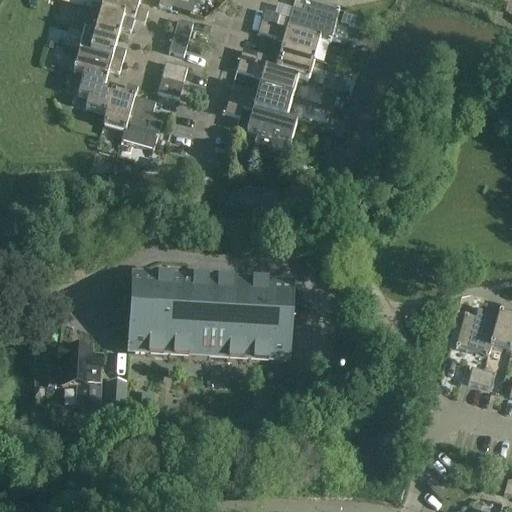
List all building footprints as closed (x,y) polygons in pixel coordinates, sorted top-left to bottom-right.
[(144,28),(147,17),(136,14),(139,3),(130,0),(104,0),(101,14),(100,15),(133,24),(133,25),(144,28)] [(160,0),(157,10),(169,13),(170,13),(173,0),(160,0)] [(338,13),(305,4),(302,14),(292,12),(286,33),(319,42),(318,44),(329,47),(338,13)] [(130,36),(130,35),(133,25),(133,24),(100,15),(101,14),(90,11),(84,33),(117,43),(120,33),(130,36)] [(275,31),(276,30),(278,19),(263,15),(260,26),(275,31)] [(189,39),(192,28),(177,24),(174,35),(189,39)] [(313,64),(318,44),(319,42),(286,33),(276,30),(275,31),(260,26),(257,38),(283,45),(280,55),(313,64)] [(84,33),(78,54),(121,67),(125,55),(115,52),(117,43),(84,33)] [(174,35),(171,46),(185,50),(189,39),(174,35)] [(168,57),(182,61),(185,50),(171,46),(168,57)] [(78,54),(72,74),(105,84),(108,75),(118,78),(121,67),(78,54)] [(307,84),(313,64),(280,55),(277,64),(242,54),(239,64),(254,68),(264,71),(264,72),(307,84)] [(236,76),(260,83),(258,93),(291,102),(297,82),(307,85),(307,84),(264,72),(264,71),(254,68),(239,64),(236,76)] [(171,84),(176,69),(165,67),(161,81),(171,84)] [(171,84),(183,88),(187,73),(176,69),(171,84)] [(105,84),(72,74),(72,75),(82,78),(77,99),(88,102),(85,112),(106,118),(103,129),(113,96),(103,93),(105,84)] [(167,100),(171,84),(161,81),(156,97),(167,100)] [(183,88),(171,84),(167,100),(178,104),(183,88)] [(103,129),(122,134),(123,135),(133,101),(134,102),(137,92),(125,89),(123,99),(113,96),(103,129)] [(242,111),(252,114),(252,113),(296,126),(296,125),(286,122),(291,102),(258,93),(255,102),(230,95),(227,106),(242,111)] [(122,134),(119,144),(152,154),(162,121),(152,118),(155,107),(134,102),(133,101),(123,135),(122,134)] [(227,106),(224,117),(239,122),(242,111),(227,106)] [(287,158),(296,126),(252,113),(252,114),(246,135),(257,138),(254,148),(287,158)] [(126,357),(209,362),(287,366),(291,286),(130,277),(126,357)] [(511,309),(501,306),(498,316),(499,317),(489,350),(490,350),(510,356),(511,349),(511,320),(510,320),(511,312),(511,309)] [(487,361),(490,350),(489,350),(499,317),(498,316),(477,311),(474,321),(464,318),(455,352),(487,361)] [(96,407),(97,379),(98,378),(99,360),(89,360),(90,355),(57,353),(56,371),(62,371),(61,389),(77,391),(76,406),(96,407)] [(478,390),(482,376),(471,373),(467,387),(478,390)] [(482,376),(478,390),(489,393),(493,379),(482,376)] [(107,385),(104,429),(122,430),(125,386),(107,385)] [(140,409),(151,410),(151,398),(141,398),(140,409)] [(511,501),(511,485),(507,484),(503,499),(511,501)]
